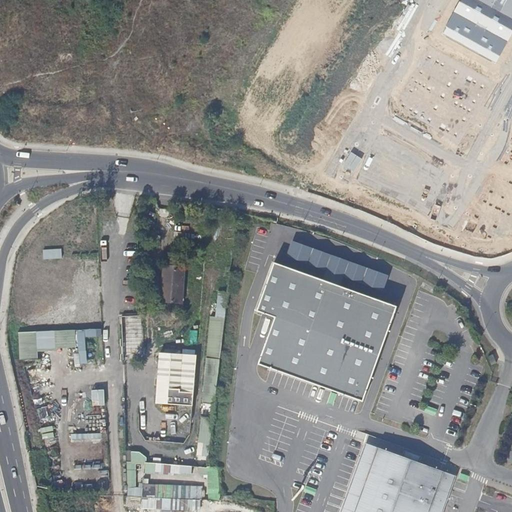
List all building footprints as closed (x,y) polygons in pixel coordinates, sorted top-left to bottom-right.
[(511,32),(511,18),(476,0),(461,0),(454,12),(507,41),(511,32)] [(511,0),(476,0),(511,18),(511,0)] [(507,41),(454,12),(443,34),(496,62),(507,41)] [(42,142),(50,122),(26,112),(18,132),(42,142)] [(43,249),(43,259),(62,258),(61,248),(43,249)] [(97,258),(84,259),(84,273),(98,273),(97,258)] [(365,398),(397,305),(277,261),(260,307),(277,315),(262,358),(365,398)] [(181,303),(184,268),(165,266),(162,301),(181,303)] [(210,316),(202,401),(215,402),(226,291),(218,291),(216,316),(210,316)] [(142,315),(122,315),(123,357),(143,357),(142,315)] [(38,358),(38,349),(73,347),(74,364),(86,363),(85,337),(102,337),(101,328),(18,331),(19,359),(38,358)] [(180,378),(182,356),(162,354),(157,403),(178,405),(180,378)] [(192,356),(182,356),(180,378),(190,379),(191,370),(192,356)] [(208,456),(210,417),(200,416),(198,455),(208,456)] [(442,511),(455,476),(368,444),(342,511),(442,511)] [(200,510),(201,485),(138,483),(139,473),(192,474),(192,464),(146,463),(146,451),(127,451),(126,495),(142,495),(142,509),(200,510)] [(218,499),(219,489),(209,488),(208,498),(218,499)]
